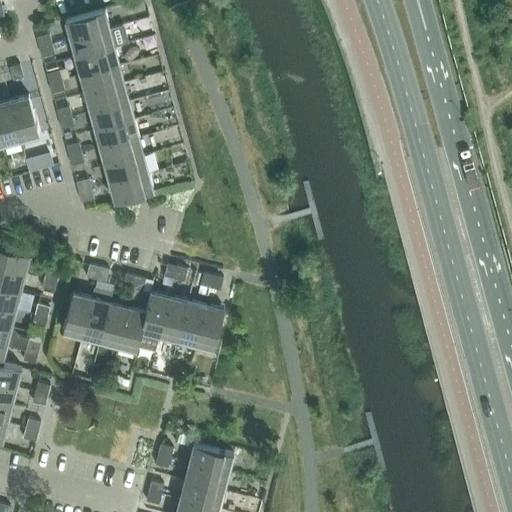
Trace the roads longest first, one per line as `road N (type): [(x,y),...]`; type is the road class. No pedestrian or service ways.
road 1 (primary): [(375,0),(511,479)]
road 2 (primary): [(511,342),(416,0)]
road 3 (residential): [(165,240),(26,205),(0,213)]
road 4 (residential): [(123,503),(0,479)]
